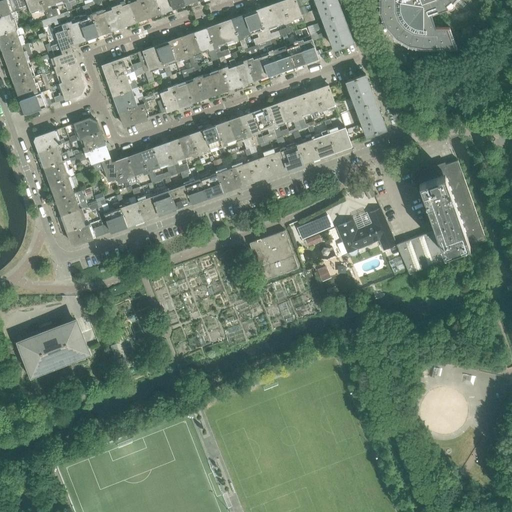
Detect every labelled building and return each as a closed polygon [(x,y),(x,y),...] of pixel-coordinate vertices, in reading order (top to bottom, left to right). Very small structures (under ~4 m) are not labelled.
[(0,16),(16,11),(12,0),(2,0),(0,1),(0,16)] [(31,11),(27,0),(12,0),(16,11),(21,9),(23,14),(31,11)] [(44,9),(40,0),(27,0),(31,11),(39,8),(39,10),(44,9)] [(56,2),(55,0),(40,0),(44,9),(48,18),(58,15),(59,15),(56,8),(52,9),(50,4),(56,2)] [(55,0),(56,2),(58,6),(65,4),(67,10),(72,9),(71,5),(69,0),(55,0)] [(124,26),(114,0),(109,0),(112,8),(106,11),(105,9),(104,9),(111,30),(124,26)] [(136,21),(129,2),(130,2),(128,0),(123,0),(125,4),(122,5),(120,0),(114,0),(124,26),(136,21)] [(148,17),(142,0),(136,0),(130,2),(129,2),(136,21),(148,17)] [(161,12),(156,0),(142,0),(148,17),(161,12)] [(173,8),(170,0),(156,0),(161,12),(173,8)] [(296,0),(284,0),(282,1),(289,22),(294,20),(294,21),(303,18),(301,14),(296,0)] [(343,14),(337,0),(316,0),(324,21),(343,14)] [(381,0),(381,11),(386,25),(396,36),(409,44),(423,46),(443,46),(444,47),(457,47),(457,46),(454,46),(447,27),(450,27),(449,26),(436,26),(431,13),(448,7),(449,7),(451,7),(452,6),(453,5),(454,3),(452,1),(453,0),(381,0)] [(111,30),(104,9),(101,1),(99,2),(97,3),(100,11),(92,13),(99,34),(111,30)] [(289,22),(282,1),(269,5),(276,24),(284,21),(285,23),(286,28),(278,31),(280,36),(293,32),(291,26),(289,22)] [(99,34),(92,13),(89,6),(86,7),(85,5),(82,6),(84,11),(85,10),(86,13),(78,16),(86,39),(99,34)] [(276,24),(269,5),(257,10),(268,40),(270,39),(280,36),(278,31),(271,33),(269,27),(276,24)] [(268,40),(257,10),(245,14),(251,33),(255,31),(256,33),(257,33),(259,37),(254,39),(256,44),(258,44),(268,40)] [(18,27),(14,18),(18,17),(16,11),(0,16),(0,34),(20,28),(20,26),(18,27)] [(251,33),(245,14),(232,19),(239,39),(241,45),(243,49),(248,47),(243,35),(250,33),(251,35),(252,34),(251,33)] [(353,41),(343,14),(324,21),(334,49),(353,41)] [(86,39),(78,16),(74,18),(75,22),(72,23),(72,21),(67,23),(74,43),(86,39)] [(239,39),(232,19),(220,23),(226,44),(228,43),(227,41),(234,39),(235,41),(239,39)] [(322,21),(314,24),(316,30),(324,27),(322,21)] [(74,43),(67,23),(54,27),(60,44),(58,44),(58,47),(52,49),(54,56),(72,50),(70,45),(74,43)] [(226,44),(220,23),(207,28),(214,49),(216,54),(218,58),(219,58),(224,56),(230,54),(228,49),(221,51),(218,44),(225,42),(226,44)] [(24,44),(20,34),(24,33),(22,27),(20,28),(0,34),(0,42),(3,51),(24,44)] [(214,49),(207,28),(194,32),(201,51),(209,48),(209,50),(214,49)] [(318,57),(312,39),(311,36),(304,38),(301,29),(295,31),(298,41),(299,40),(306,61),(318,57)] [(194,53),(201,51),(194,32),(182,37),(189,58),(191,62),(193,67),(194,67),(198,65),(194,53)] [(313,41),(326,36),(324,32),(317,34),(317,33),(311,35),(313,41)] [(189,58),(182,37),(169,41),(175,60),(179,58),(180,61),(189,58)] [(275,38),(270,40),(273,49),(278,48),(275,38)] [(273,49),(270,40),(270,39),(268,40),(258,44),(260,50),(266,48),(267,52),(261,54),(261,56),(268,75),(281,70),(273,49)] [(306,61),(299,40),(298,41),(294,42),(294,44),(287,47),(293,66),(306,61)] [(175,60),(169,41),(157,46),(164,66),(166,72),(168,76),(169,76),(172,74),(168,63),(175,60)] [(30,60),(28,55),(32,54),(28,43),(24,44),(3,51),(9,67),(28,61),(30,60)] [(268,75),(261,56),(257,45),(245,49),(247,55),(256,79),(268,75)] [(293,66),(287,47),(286,45),(285,46),(285,47),(279,50),(278,48),(273,49),(281,70),(293,66)] [(164,66),(157,46),(144,50),(149,65),(150,69),(158,66),(159,68),(164,66)] [(72,50),(54,56),(53,57),(56,65),(54,66),(56,70),(76,63),(72,50)] [(149,65),(144,50),(138,52),(141,61),(136,63),(138,69),(149,65)] [(256,79),(247,55),(242,57),(244,62),(236,65),(243,84),(256,79)] [(243,84),(236,65),(229,68),(224,56),(219,58),(223,67),(230,88),(243,84)] [(131,71),(126,57),(103,65),(108,80),(128,72),(131,71)] [(35,77),(32,66),(30,67),(28,61),(9,67),(15,83),(33,77),(34,77),(35,77)] [(193,67),(191,62),(185,64),(186,66),(183,66),(185,70),(193,67)] [(81,76),(76,63),(56,70),(58,75),(60,74),(61,78),(59,79),(60,83),(59,83),(60,83),(81,76)] [(155,81),(150,69),(149,65),(138,69),(134,70),(136,76),(145,73),(149,83),(155,81)] [(205,97),(198,76),(193,78),(194,80),(191,81),(189,75),(196,73),(196,72),(194,67),(193,67),(185,70),(182,71),(185,81),(193,101),(205,97)] [(230,88),(223,67),(218,69),(219,71),(211,74),(218,93),(230,88)] [(132,89),(130,82),(132,82),(128,72),(108,80),(113,95),(132,89)] [(218,93),(211,74),(211,72),(198,76),(205,97),(218,93)] [(51,88),(46,74),(45,73),(41,74),(47,90),(51,88)] [(370,86),(365,74),(347,81),(357,108),(376,101),(371,90),(372,90),(371,85),(370,86)] [(81,93),(84,86),(81,76),(60,83),(58,84),(61,93),(63,92),(63,94),(54,97),(56,102),(81,93)] [(41,92),(37,82),(36,83),(34,77),(33,77),(15,83),(20,99),(43,92),(43,91),(41,92)] [(193,101),(185,81),(172,85),(180,106),(193,101)] [(180,106),(172,85),(160,90),(161,92),(160,92),(163,99),(167,111),(180,106)] [(329,88),(328,85),(316,89),(323,110),(327,109),(328,111),(337,108),(334,101),(337,100),(336,98),(333,99),(329,88)] [(144,102),(154,99),(152,93),(138,99),(136,94),(134,95),(132,89),(113,95),(119,111),(144,103),(144,102)] [(325,113),(323,110),(316,89),(303,94),(310,113),(312,118),(325,113)] [(52,104),(48,96),(45,97),(43,92),(20,99),(24,111),(27,112),(52,104)] [(303,115),(310,113),(303,94),(290,98),(301,129),(308,127),(313,125),(314,124),(313,121),(307,123),(307,124),(306,124),(303,115)] [(285,121),(293,119),(296,128),(294,129),(294,130),(289,131),(289,133),(293,132),(298,131),(301,129),(290,98),(278,103),(285,121)] [(167,111),(163,99),(157,101),(161,113),(167,111)] [(346,112),(342,99),(335,102),(340,114),(346,112)] [(380,112),(376,101),(357,108),(367,135),(386,128),(381,117),(383,116),(381,112),(380,112)] [(147,118),(144,109),(150,107),(148,102),(144,103),(119,111),(124,126),(147,118)] [(285,121),(278,103),(266,107),(277,138),(281,136),(288,134),(289,133),(289,131),(288,129),(280,131),(278,124),(285,121)] [(277,138),(266,107),(253,112),(260,130),(267,127),(269,133),(262,136),(265,142),(277,138)] [(260,130),(253,112),(241,116),(248,137),(249,137),(250,141),(252,147),(260,143),(265,142),(262,136),(258,137),(256,131),(260,130)] [(352,126),(347,112),(341,114),(346,128),(352,126)] [(248,137),(241,116),(228,121),(236,141),(237,141),(236,139),(243,136),(244,139),(248,137)] [(101,132),(97,121),(90,118),(74,123),(77,130),(75,131),(76,134),(69,137),(70,140),(71,142),(79,139),(80,141),(83,140),(83,139),(101,132)] [(236,141),(228,121),(216,125),(223,146),(228,144),(228,142),(234,140),(235,141),(236,141)] [(223,146),(216,125),(203,130),(211,150),(213,150),(212,148),(218,145),(219,148),(219,147),(222,157),(227,155),(223,146)] [(60,144),(65,142),(66,145),(71,144),(71,142),(70,140),(69,140),(64,127),(36,137),(35,140),(39,151),(60,144)] [(352,145),(345,127),(339,129),(338,127),(328,131),(328,133),(335,151),(352,145)] [(211,150),(203,130),(191,134),(199,154),(203,153),(202,151),(209,148),(210,150),(211,150)] [(105,144),(101,132),(83,139),(83,140),(85,146),(83,147),(85,152),(105,144)] [(335,151),(328,133),(323,135),(322,133),(311,136),(312,138),(319,157),(335,151)] [(199,154),(191,134),(178,138),(185,157),(193,154),(193,156),(199,154)] [(304,162),(296,142),(281,148),(281,146),(283,142),(281,136),(277,138),(288,168),(304,162)] [(185,157),(178,138),(166,143),(173,163),(174,163),(175,167),(177,173),(181,172),(185,170),(189,169),(187,163),(179,165),(178,162),(178,160),(185,157)] [(260,143),(264,154),(271,174),(288,168),(277,138),(265,142),(260,143)] [(319,157),(312,138),(307,140),(306,139),(296,142),(304,162),(319,157)] [(173,163),(166,143),(153,147),(160,166),(168,163),(169,165),(173,163)] [(63,160),(61,154),(63,154),(60,144),(39,151),(44,167),(63,160)] [(105,144),(85,152),(75,155),(78,162),(89,158),(91,163),(110,157),(105,144)] [(160,166),(153,147),(141,152),(148,172),(151,179),(152,183),(152,182),(165,178),(163,174),(156,176),(153,168),(160,166)] [(271,174),(264,154),(252,158),(249,148),(247,148),(244,149),(249,161),(248,161),(255,180),(271,174)] [(148,172),(141,152),(128,156),(135,175),(143,172),(144,174),(148,172)] [(135,175),(128,156),(116,161),(123,181),(125,186),(130,184),(128,178),(135,175)] [(123,181),(116,161),(112,162),(110,157),(91,163),(91,164),(93,163),(95,171),(102,168),(102,170),(104,169),(108,181),(117,178),(119,183),(123,181)] [(223,165),(221,158),(213,161),(215,167),(223,165)] [(64,161),(63,160),(44,167),(50,183),(69,176),(73,175),(71,169),(69,170),(68,165),(67,165),(65,161),(64,161)] [(486,239),(458,160),(438,166),(440,171),(431,174),(429,170),(415,175),(431,219),(433,226),(434,226),(435,230),(445,257),(486,239)] [(255,180),(248,161),(243,163),(242,161),(232,165),(232,167),(231,167),(239,186),(255,180)] [(239,186),(231,167),(227,169),(226,167),(216,171),(216,172),(216,173),(223,191),(239,186)] [(223,191),(216,173),(211,174),(209,170),(199,173),(200,176),(199,176),(200,178),(201,178),(208,197),(223,191)] [(74,192),(73,187),(78,185),(75,176),(69,178),(69,176),(50,183),(56,199),(75,193),(74,192)] [(208,197),(201,178),(200,178),(195,180),(194,178),(184,182),(191,203),(208,197)] [(191,203),(184,182),(183,182),(184,184),(179,186),(178,184),(168,188),(175,208),(191,203)] [(159,214),(152,195),(147,197),(146,195),(142,197),(139,187),(132,189),(136,201),(137,201),(144,220),(159,214)] [(175,208),(168,188),(152,193),(153,195),(152,195),(159,214),(175,208)] [(77,191),(74,192),(75,193),(56,199),(62,215),(87,205),(82,190),(77,192),(77,191)] [(105,199),(102,193),(95,195),(97,202),(100,201),(105,199)] [(144,220),(137,201),(136,201),(131,203),(130,201),(123,204),(123,203),(121,203),(121,204),(119,205),(120,207),(121,207),(128,225),(144,220)] [(84,219),(86,218),(83,208),(88,206),(87,205),(62,215),(67,232),(86,224),(84,219)] [(128,225),(121,207),(120,207),(115,209),(115,207),(103,211),(107,220),(111,231),(128,225)] [(396,245),(381,208),(369,213),(373,223),(357,230),(352,220),(337,226),(343,241),(337,244),(342,255),(348,252),(348,253),(349,253),(350,254),(352,255),(354,255),(355,254),(356,253),(357,251),(356,249),(357,249),(379,239),(384,250),(396,245)] [(93,229),(91,223),(86,224),(67,232),(71,243),(75,244),(111,231),(107,220),(102,222),(101,222),(103,225),(93,229)] [(285,230),(249,242),(263,280),(298,267),(291,247),(285,230)] [(445,257),(435,230),(396,243),(408,270),(409,274),(445,257)] [(321,240),(319,235),(307,240),(309,245),(321,240)] [(400,254),(397,248),(392,250),(394,256),(400,254)] [(402,262),(400,256),(389,261),(391,267),(402,262)] [(327,269),(324,262),(316,266),(319,273),(327,269)] [(405,268),(403,262),(391,267),(394,273),(405,268)] [(90,356),(76,319),(19,342),(34,379),(90,356)] [(121,355),(114,339),(109,341),(115,357),(121,355)]
